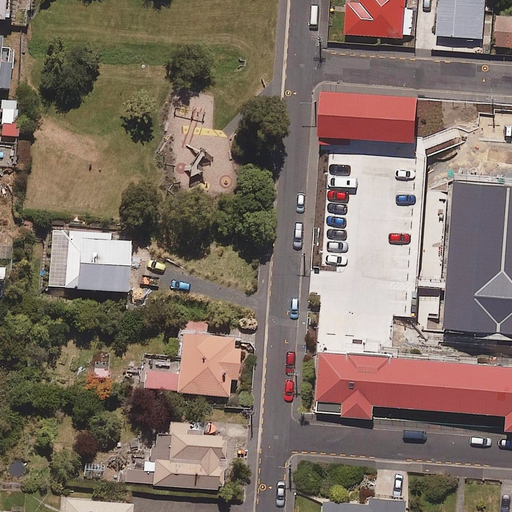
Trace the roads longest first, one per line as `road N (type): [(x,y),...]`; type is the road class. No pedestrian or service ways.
road 1 (residential): [(299,64),(273,437)]
road 2 (residential): [(273,437),(511,453)]
road 3 (residential): [(299,64),(511,79)]
